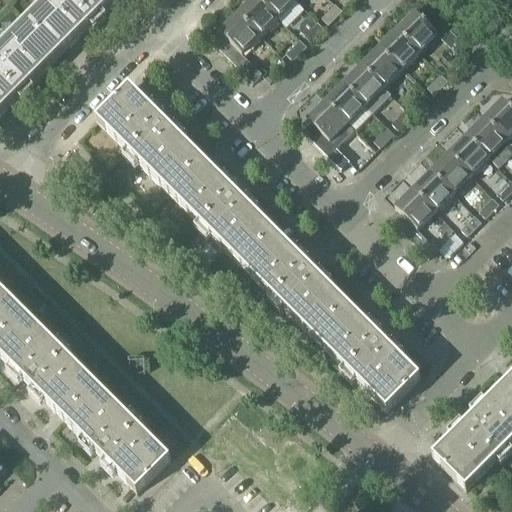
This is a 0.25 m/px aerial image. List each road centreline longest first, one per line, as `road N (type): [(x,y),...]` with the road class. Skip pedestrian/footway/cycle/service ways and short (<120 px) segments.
road 1 (residential): [(380,462),(7,187)]
road 2 (residential): [(341,215),(491,69),(509,83)]
road 3 (residential): [(7,187),(159,27)]
road 4 (residential): [(256,126),(380,0)]
road 5 (unclassified): [(380,462),(477,351)]
road 6 (residential): [(256,126),(159,27)]
road 7 (residential): [(341,215),(256,126)]
road 8 (residential): [(428,302),(341,215)]
